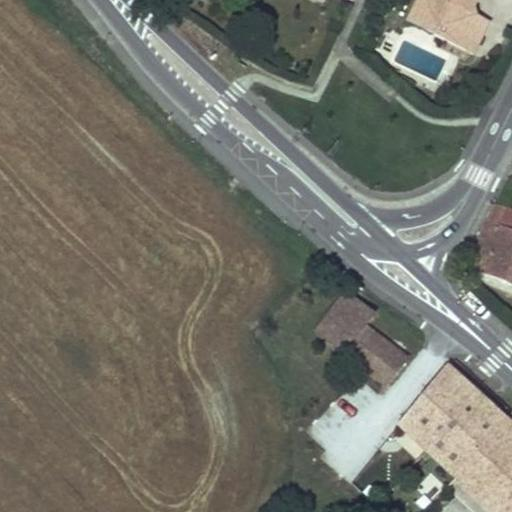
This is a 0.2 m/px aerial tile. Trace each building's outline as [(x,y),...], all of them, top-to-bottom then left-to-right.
[(418,0),(408,23),(434,35),(437,27),(430,2),(425,0),(418,0)] [(425,0),(430,2),(437,27),(434,35),(474,56),(491,22),(477,15),(476,8),(479,1),(476,0),(425,0)] [(484,231),(469,268),(511,285),(511,231),(499,226),(506,210),(495,206),(484,231)] [(511,212),(506,210),(499,226),(511,231),(511,212)] [(342,351),(386,386),(408,358),(367,326),(376,315),(347,292),(318,329),(344,349),(342,351)] [(402,422),(497,511),(511,511),(511,425),(505,418),(502,421),(447,368),(402,422)]
